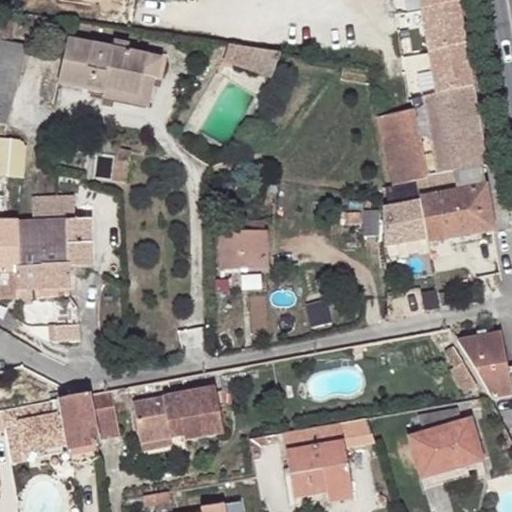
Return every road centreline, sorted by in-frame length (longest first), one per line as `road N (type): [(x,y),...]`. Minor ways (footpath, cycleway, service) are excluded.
road 1 (residential): [(511,307),(112,380),(43,369),(0,343)]
road 2 (unknown): [(210,362),(202,184),(197,167),(162,132)]
road 3 (unknown): [(140,375),(149,187)]
